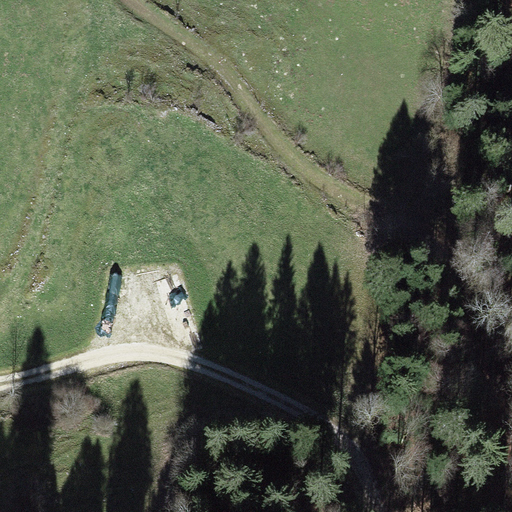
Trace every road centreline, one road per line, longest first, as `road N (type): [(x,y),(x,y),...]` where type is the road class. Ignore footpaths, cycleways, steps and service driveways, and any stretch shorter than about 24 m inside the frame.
road 1 (track): [(131,0),(213,64),(297,169),(401,224),(429,248),(455,286),(467,342),(491,394)]
road 2 (track): [(379,511),(350,451),(315,417),(185,359),(149,350),(0,382)]
